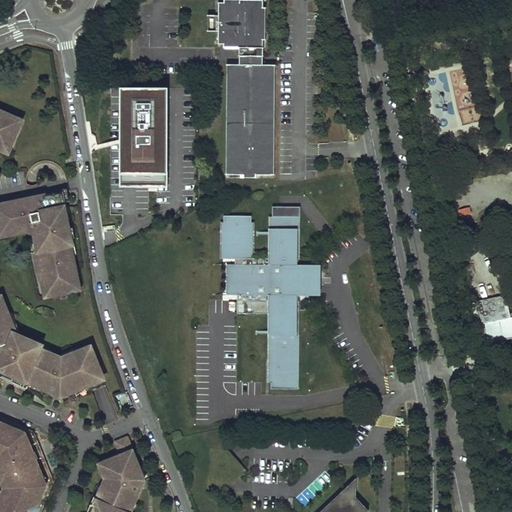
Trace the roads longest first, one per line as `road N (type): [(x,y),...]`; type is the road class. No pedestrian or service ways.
road 1 (tertiary): [(432,511),(425,402),(342,0)]
road 2 (residential): [(60,26),(111,312),(147,412)]
road 3 (residential): [(0,401),(77,435),(147,412)]
